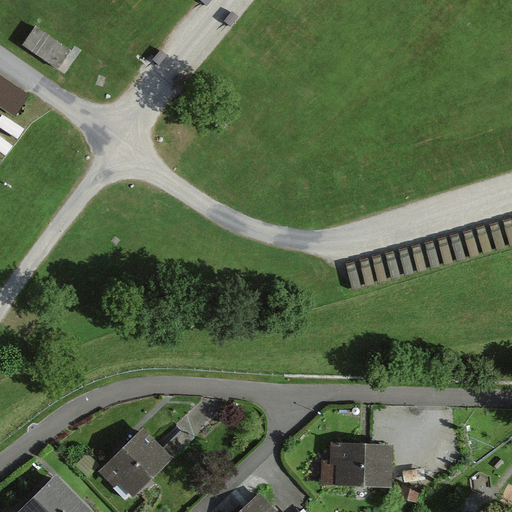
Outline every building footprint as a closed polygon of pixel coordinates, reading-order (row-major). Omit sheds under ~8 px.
[(37,27),(24,46),(60,71),(61,71),(66,75),(83,52),(77,46),(73,51),(37,27)] [(28,98),(0,79),(0,106),(15,116),(28,98)] [(123,448),(102,469),(131,498),(172,458),(143,429),(123,448)] [(363,444),(331,444),(330,463),(323,462),(323,484),(389,486),(390,445),(363,444)] [(92,511),(55,474),(16,511),(92,511)] [(240,511),(273,511),(259,496),(240,511)]
